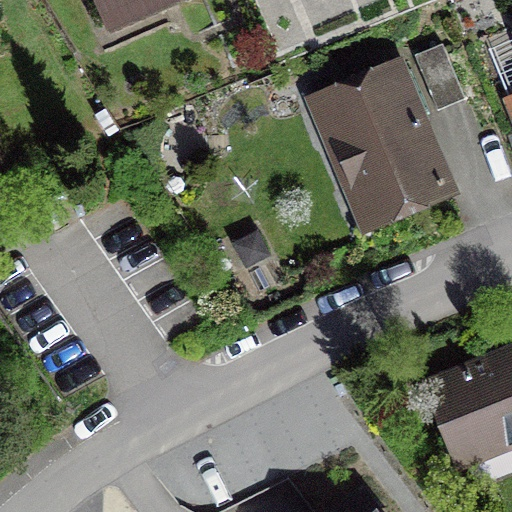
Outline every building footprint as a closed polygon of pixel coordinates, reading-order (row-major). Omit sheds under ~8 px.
[(232,0),(87,0),(113,55),(233,0),(232,0)] [(504,99),(486,106),(511,167),(511,39),(484,51),(504,99)] [(439,46),(412,57),(436,111),(463,99),(439,46)] [(291,111),(350,238),(448,193),(389,65),(291,111)] [(0,181),(11,177),(0,144),(0,181)] [(511,356),(404,397),(436,483),(511,454),(511,356)]
